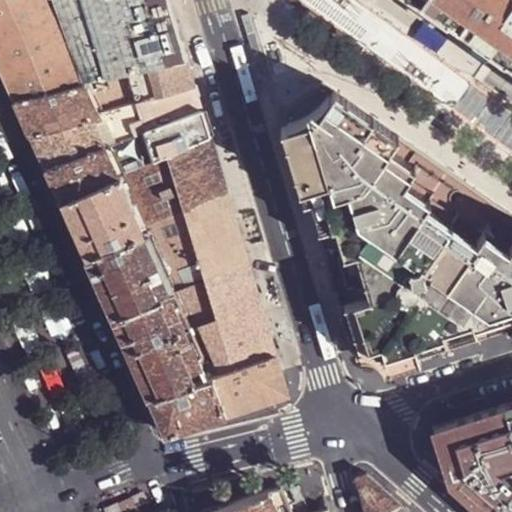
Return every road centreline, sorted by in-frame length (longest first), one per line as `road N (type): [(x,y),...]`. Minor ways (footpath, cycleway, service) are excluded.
road 1 (residential): [(334,424),(208,0)]
road 2 (residential): [(168,471),(0,91)]
road 3 (residential): [(241,0),(511,196)]
road 4 (residential): [(511,364),(334,424)]
road 5 (secondary): [(168,471),(334,424)]
road 6 (secondary): [(32,506),(168,471)]
road 7 (secondary): [(334,424),(438,511)]
road 8 (residential): [(511,72),(411,0)]
